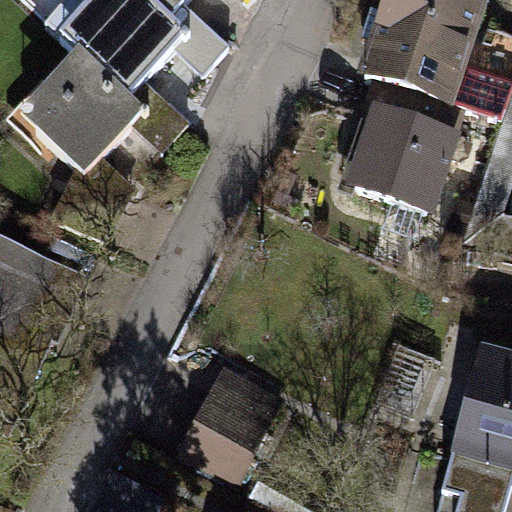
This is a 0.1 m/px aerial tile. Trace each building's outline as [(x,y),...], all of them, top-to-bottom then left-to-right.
[(228,18),(213,0),(131,0),(178,58),(228,18)] [(507,0),(423,0),(401,62),(476,88),(507,0)] [(200,94),(127,4),(73,47),(146,137),(200,94)] [(480,98),(397,67),(348,201),(431,232),(480,98)] [(155,166),(81,73),(28,115),(102,208),(155,166)] [(109,289),(8,228),(0,241),(0,425),(19,437),(109,289)] [(510,511),(511,355),(479,348),(435,511),(510,511)] [(233,379),(191,455),(244,484),(286,408),(233,379)]
